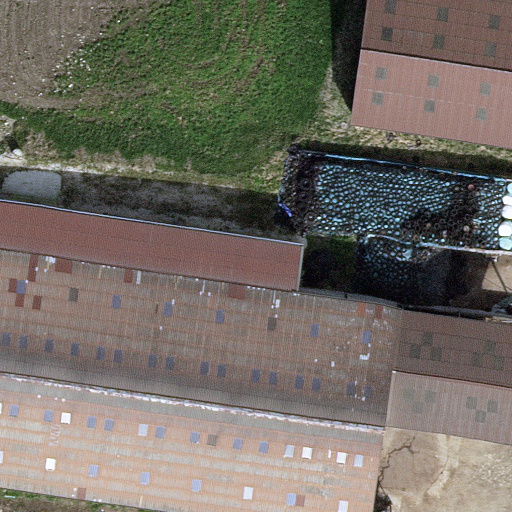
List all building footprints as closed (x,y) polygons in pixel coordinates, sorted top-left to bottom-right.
[(511,0),(368,0),(351,116),(511,140),(511,0)] [(0,242),(0,350),(379,403),(395,299),(0,242)] [(511,315),(395,299),(379,403),(505,421),(511,369),(511,315)] [(0,350),(0,478),(266,511),(365,511),(377,414),(379,403),(0,350)] [(379,403),(377,414),(503,431),(505,421),(379,403)]
